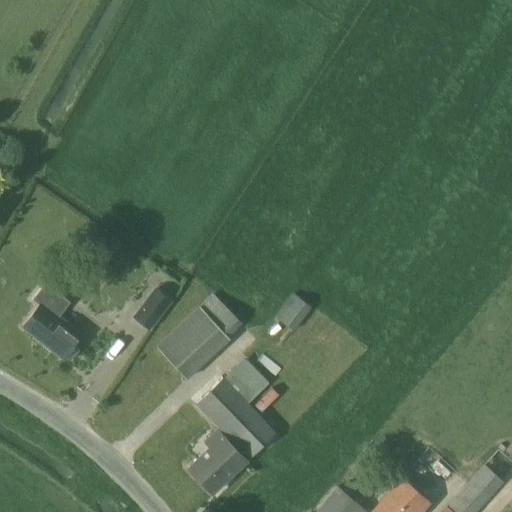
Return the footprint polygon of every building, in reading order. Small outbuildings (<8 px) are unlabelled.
[(64,359),(66,357),(71,361),(79,350),(74,346),(82,335),(60,317),(71,303),(45,284),(34,298),(41,303),(23,327),(64,359)] [(169,299),(153,287),(131,316),(147,328),(169,299)] [(293,330),(311,307),(293,293),(275,316),(293,330)] [(228,339),(198,306),(156,346),(186,378),(228,339)] [(249,458),(276,432),(248,402),(268,381),(244,357),(195,403),(249,458)] [(188,469),(200,481),(211,493),(246,460),(217,430),(205,442),(210,447),(188,469)] [(475,511),(503,481),(484,464),(447,506),(445,504),(438,511),(475,511)] [(422,511),(431,502),(408,481),(402,476),(369,511),(422,511)] [(346,511),(351,506),(327,485),(302,511),(346,511)]
